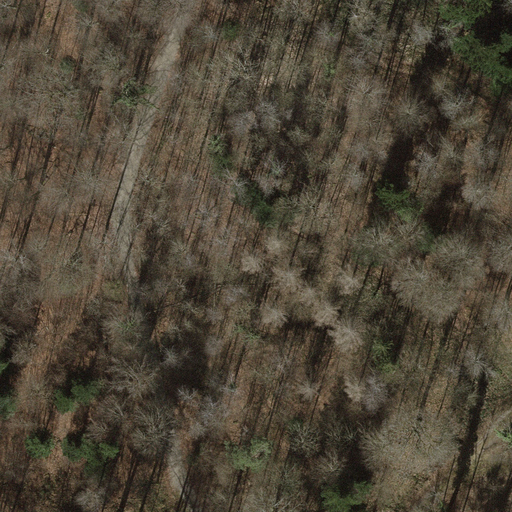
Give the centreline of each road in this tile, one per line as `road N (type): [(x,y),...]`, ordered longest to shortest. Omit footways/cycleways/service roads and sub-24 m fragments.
road 1 (track): [(193,0),(155,81),(122,224),(137,322),(197,511)]
road 2 (track): [(415,511),(511,414)]
